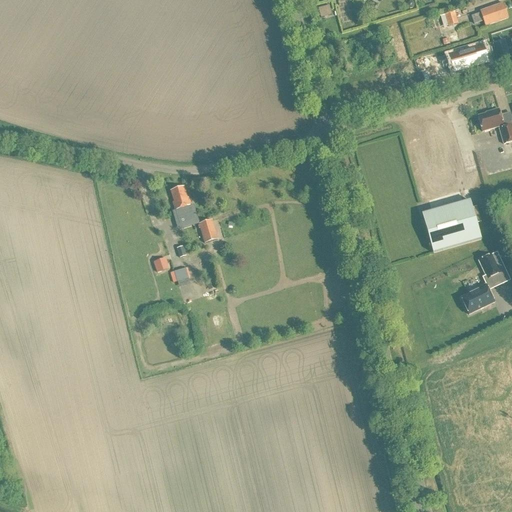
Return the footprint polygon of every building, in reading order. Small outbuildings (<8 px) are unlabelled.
[(480,14),(471,17),(474,25),(483,21),(485,27),(508,19),(502,5),(480,12),(480,14)] [(330,6),(319,8),(321,18),(332,15),(330,6)] [(458,24),(455,13),(439,18),(443,29),(458,24)] [(509,59),(504,42),(493,45),(498,62),(509,59)] [(476,49),(454,56),(458,69),(480,62),(476,49)] [(489,114),(477,118),(482,133),(498,128),(503,146),(511,143),(511,129),(511,127),(503,129),(498,111),(489,114)] [(170,193),(174,203),(172,204),(174,211),(176,211),(178,218),(191,213),(189,207),(191,206),(189,199),(187,199),(184,189),(170,193)] [(481,241),(470,202),(422,216),(433,255),(481,241)] [(207,223),(199,226),(204,244),(213,242),(207,223)] [(185,257),(182,248),(176,250),(179,259),(185,257)] [(501,275),(492,256),(478,262),(487,281),(501,275)] [(158,273),(170,268),(166,258),(153,262),(158,273)] [(177,281),(188,280),(186,270),(175,271),(177,281)] [(469,316),(494,304),(486,286),(468,294),(469,296),(461,300),(469,316)]
